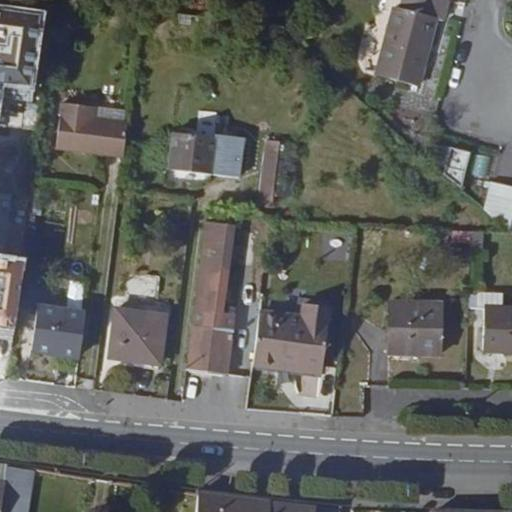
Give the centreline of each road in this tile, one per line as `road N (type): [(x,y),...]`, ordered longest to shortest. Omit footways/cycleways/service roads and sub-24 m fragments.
road 1 (secondary): [(0,423),(362,457),(511,459)]
road 2 (residential): [(511,99),(469,88),(492,0)]
